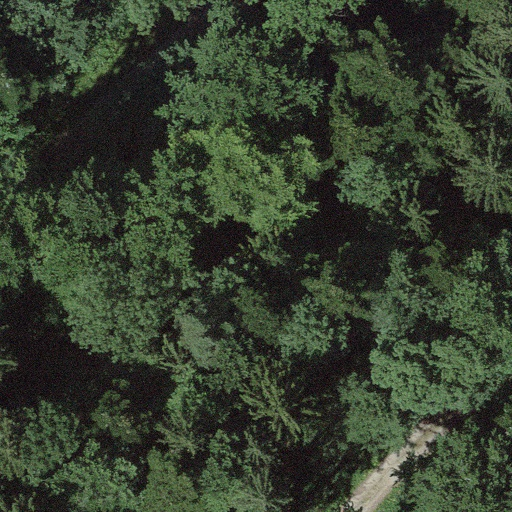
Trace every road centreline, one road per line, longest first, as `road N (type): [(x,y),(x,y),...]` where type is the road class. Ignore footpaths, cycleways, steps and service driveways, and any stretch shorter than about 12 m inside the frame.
road 1 (track): [(0,250),(290,0)]
road 2 (track): [(511,384),(467,415),(380,511)]
